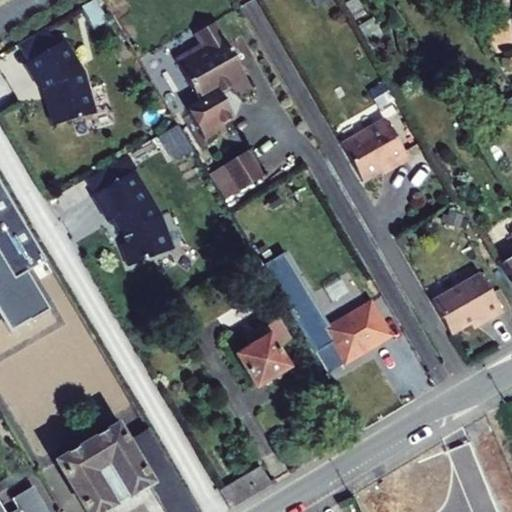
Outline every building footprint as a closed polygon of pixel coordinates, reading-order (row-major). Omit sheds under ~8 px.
[(237,87),(203,23),(185,33),(191,45),(163,60),(186,103),(174,109),(189,139),(203,131),(201,128),(220,118),(207,94),(218,87),(222,96),(237,87)] [(66,39),(28,63),(43,87),(45,86),(47,89),(64,128),(103,110),(86,72),(66,39)] [(340,143),(361,181),(390,164),(392,167),(407,159),(384,118),(340,143)] [(253,176),(238,150),(198,174),(213,200),(253,176)] [(134,167),(94,192),(110,218),(115,214),(124,229),(130,242),(125,244),(135,265),(178,244),(161,211),(134,167)] [(511,238),(510,240),(511,242),(511,259),(499,267),(511,289),(511,238)] [(276,256),(255,269),(285,320),(288,324),(309,312),(276,256)] [(446,334),(467,322),(482,313),(486,321),(502,311),(479,272),(427,302),(446,334)] [(361,312),(319,335),(338,369),(381,345),(361,312)] [(482,313),(467,322),(471,329),(486,321),(482,313)] [(262,340),(228,360),(248,393),(282,372),(270,352),(283,345),(273,328),(260,335),(262,340)] [(91,511),(146,479),(165,511),(195,511),(188,499),(145,423),(126,434),(118,421),(58,457),(90,511),(91,511)] [(226,506),(268,481),(255,460),(213,485),(226,506)] [(0,511),(48,511),(29,480),(23,484),(6,495),(11,504),(0,510),(0,509),(0,511)]
